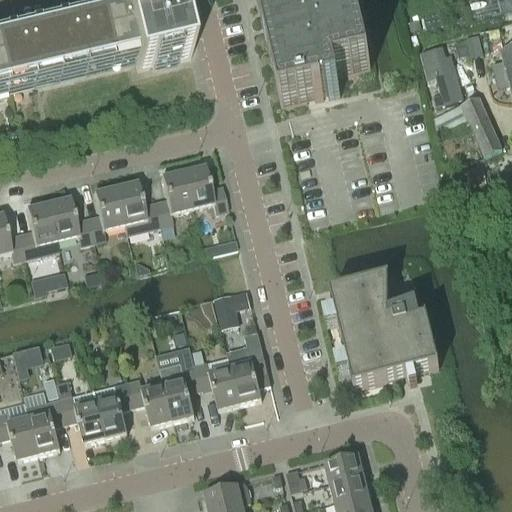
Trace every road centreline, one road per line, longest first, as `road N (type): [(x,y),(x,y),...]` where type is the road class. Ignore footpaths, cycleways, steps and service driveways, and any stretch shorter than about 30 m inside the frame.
road 1 (residential): [(309,444),(233,132)]
road 2 (residential): [(0,189),(233,132)]
road 3 (residential): [(420,511),(399,437),(369,428),(309,444)]
road 4 (residential): [(309,444),(151,484)]
road 5 (residential): [(233,132),(201,0)]
